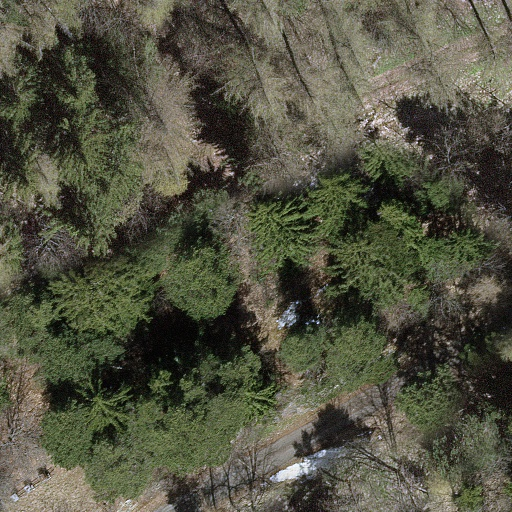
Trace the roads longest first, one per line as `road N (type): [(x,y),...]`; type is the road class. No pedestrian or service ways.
road 1 (track): [(511,80),(307,122),(70,237),(0,293)]
road 2 (track): [(211,511),(511,336)]
